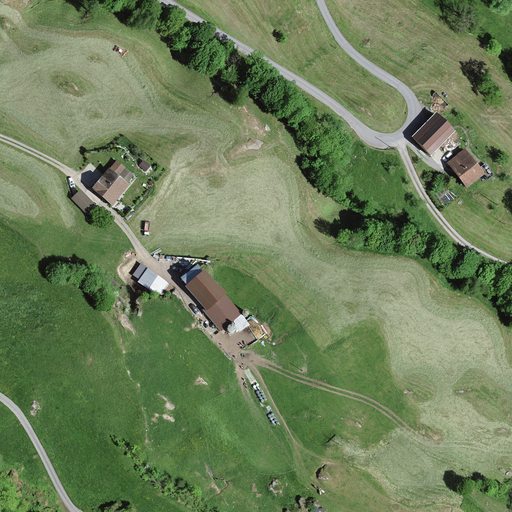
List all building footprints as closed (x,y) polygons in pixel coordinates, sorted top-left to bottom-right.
[(432,118),(409,143),(426,158),(448,134),(432,118)] [(462,153),(445,166),(464,190),(480,177),(462,153)] [(114,159),(94,182),(114,200),(134,177),(114,159)] [(78,191),(69,200),(84,215),(93,206),(78,191)] [(168,286),(143,271),(135,282),(160,298),(168,286)] [(234,317),(192,273),(176,288),(218,332),(234,317)]
